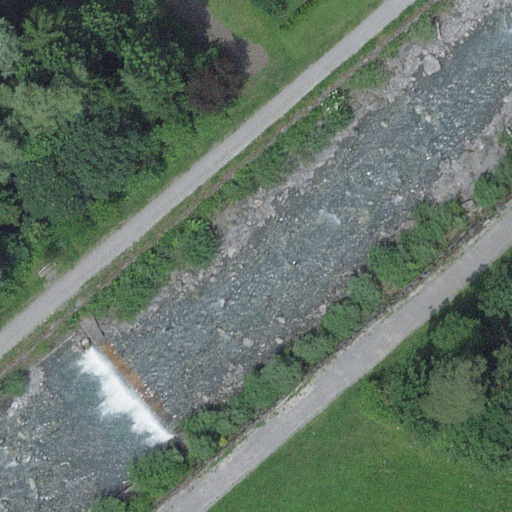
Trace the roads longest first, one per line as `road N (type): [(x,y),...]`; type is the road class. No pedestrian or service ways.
road 1 (track): [(0,345),(403,0)]
road 2 (track): [(511,224),(189,511)]
